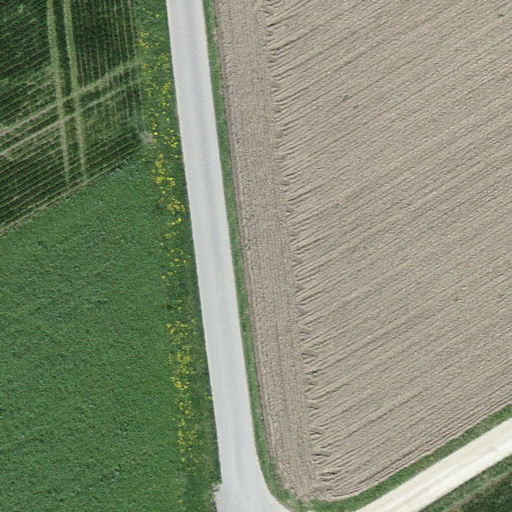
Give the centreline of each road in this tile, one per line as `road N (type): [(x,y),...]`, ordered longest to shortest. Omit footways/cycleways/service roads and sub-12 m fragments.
road 1 (unclassified): [(189,0),(231,430),(248,511)]
road 2 (track): [(378,511),(511,431)]
